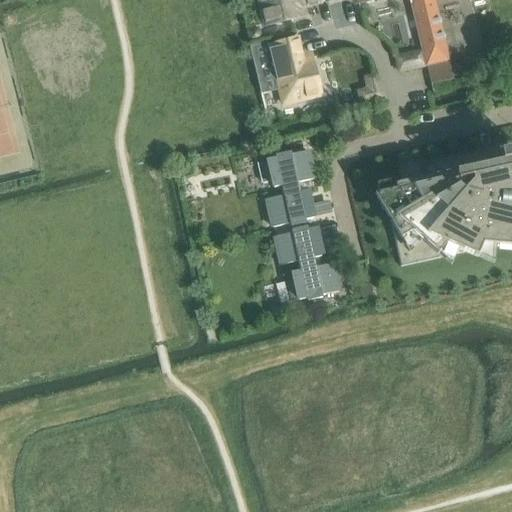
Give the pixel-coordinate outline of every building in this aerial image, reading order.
[(302,18),(299,9),(320,4),(318,0),(257,0),(258,4),(264,27),(302,18)] [(409,0),(426,68),(450,62),(434,0),(409,0)] [(248,32),(251,42),(259,41),(257,34),(254,31),(248,32)] [(301,62),(297,41),(269,48),(279,92),(283,106),(297,103),(320,97),(311,59),(301,62)] [(400,73),(425,67),(422,53),(396,59),(400,73)] [(367,90),(357,93),(361,105),(383,99),(376,76),(364,79),(367,90)] [(435,174),(436,178),(377,191),(382,211),(387,210),(400,268),(400,269),(463,255),(476,260),(480,251),(489,249),(511,251),(511,215),(505,183),(511,181),(511,151),(499,154),(498,149),(433,164),(435,174)] [(283,197),(266,201),(272,230),(290,226),(290,229),(306,225),(305,222),(313,220),(307,192),(299,194),(297,185),(315,181),(308,153),(291,157),(290,154),(275,157),(275,160),(257,164),(262,186),(272,183),(274,190),(281,188),(283,197)] [(292,274),(294,281),(283,283),(288,305),(306,301),(307,303),(322,300),(322,297),(339,293),(333,265),(316,269),(314,260),(321,258),(315,230),(307,232),(307,229),(291,232),(292,235),(274,239),(280,267),(298,263),(300,273),(292,274)]
